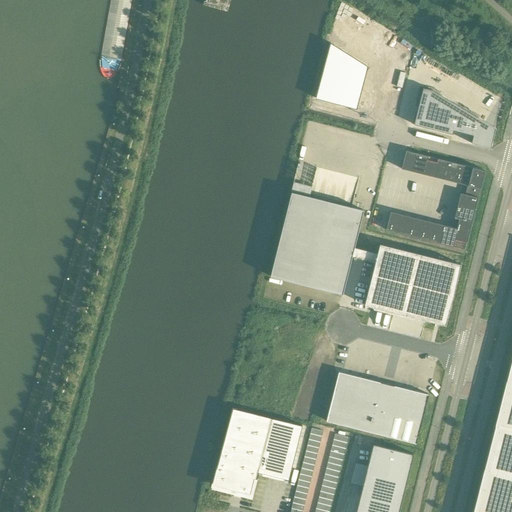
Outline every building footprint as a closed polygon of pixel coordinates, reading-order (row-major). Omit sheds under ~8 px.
[(231,0),(203,0),(203,3),(228,11),(231,0)] [(369,62),(332,39),(318,94),(359,105),(369,62)] [(433,90),(422,87),(413,124),(452,134),(453,130),(473,135),(471,143),(490,148),(495,128),(433,90)] [(390,211),(386,230),(465,249),(473,215),(476,204),(485,170),(405,150),(401,168),(467,185),(465,194),(460,193),(454,218),(459,219),(457,228),(390,211)] [(291,191),(270,276),(342,294),(352,257),(354,247),(364,210),(291,191)] [(377,253),(354,247),(352,257),(374,263),(364,305),(445,325),(461,264),(379,243),(377,253)] [(307,331),(256,317),(236,399),(286,412),(290,398),(279,395),(292,342),(303,345),(307,331)] [(511,511),(511,354),(472,511),(511,511)] [(428,394),(338,371),(326,421),(416,444),(428,394)] [(218,469),(214,485),(250,494),(254,478),(256,479),(258,472),(288,479),(302,425),(233,407),(216,468),(218,469)] [(323,431),(311,428),(310,433),(322,436),(323,431)] [(322,436),(310,433),(308,439),(320,442),(322,436)] [(349,437),(335,433),(333,439),(347,443),(349,437)] [(320,442),(308,439),(307,445),(319,448),(320,442)] [(347,443),(333,439),(332,445),(346,449),(347,443)] [(398,511),(413,454),(373,443),(367,466),(355,463),(350,482),(362,485),(355,511),(398,511)] [(319,448),(307,445),(306,451),(317,454),(319,448)] [(346,449),(332,445),(330,451),(344,454),(346,449)] [(317,454),(306,451),(304,456),(316,459),(317,454)] [(344,454),(330,451),(329,457),(343,460),(344,454)] [(316,459),(304,456),(303,462),(315,465),(316,459)] [(343,460),(329,457),(327,462),(341,466),(343,460)] [(315,465),(303,462),(301,468),(313,471),(315,465)] [(341,466),(327,462),(326,468),(340,472),(341,466)] [(313,471),(301,468),(300,474),(312,477),(313,471)] [(340,472),(326,468),(324,474),(338,477),(340,472)] [(312,477),(300,474),(298,479),(310,482),(312,477)] [(338,477),(324,474),(323,480),(337,483),(338,477)] [(310,482),(298,479),(297,485),(309,488),(310,482)] [(337,483),(323,480),(322,485),(335,489),(337,483)] [(309,488),(297,485),(295,491),(307,494),(309,488)] [(335,489),(322,485),(320,491),(334,495),(335,489)] [(307,494),(295,491),(294,497),(306,500),(307,494)] [(334,495),(320,491),(319,497),(332,500),(334,495)] [(306,500),(294,497),(292,503),(304,506),(306,500)] [(332,500),(319,497),(317,503),(331,506),(332,500)] [(304,506),(292,503),(291,508),(303,511),(304,506)] [(331,506),(317,503),(316,508),(330,511),(331,506)]
